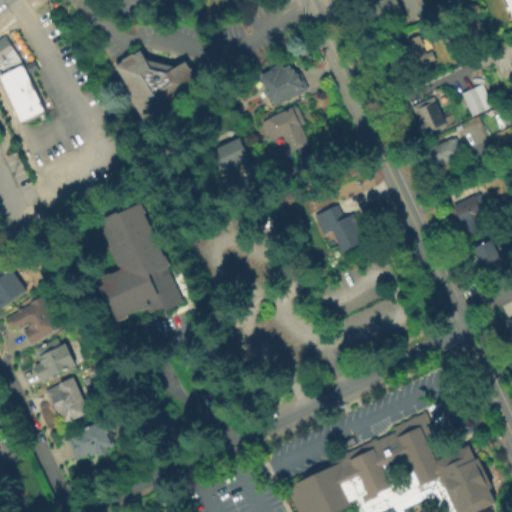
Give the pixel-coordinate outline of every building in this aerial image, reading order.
[(360,0),(376,38),(455,11),(449,0),(360,0)] [(8,37),(0,42),(0,73),(2,77),(24,125),(50,113),(27,64),(8,37)] [(422,38),(437,68),(419,77),(404,47),(422,38)] [(152,61),(180,66),(189,61),(206,91),(148,124),(116,66),(144,49),(152,61)] [(275,106),(262,80),(296,62),(309,88),(275,106)] [(461,95),(484,85),(494,109),(472,119),(461,95)] [(427,138),(414,109),(436,99),(449,127),(427,138)] [(274,142),(264,120),(281,113),(282,115),(300,107),(316,144),(290,155),(282,138),(274,142)] [(254,162),(234,171),(243,191),(224,200),(203,156),(242,137),(254,162)] [(429,150),(456,137),(465,155),(438,169),(429,150)] [(454,207),(473,197),(488,225),(469,235),(454,207)] [(186,302),(152,317),(148,308),(120,320),(102,280),(123,271),(101,222),(143,204),(186,302)] [(315,218),(338,207),(344,219),(352,215),(366,243),(344,254),(334,233),(324,237),(315,218)] [(484,267),(477,248),(495,241),(502,261),(484,267)] [(0,277),(14,269),(29,294),(1,311),(0,309),(0,277)] [(6,321),(42,299),(61,330),(33,347),(23,330),(15,335),(6,321)] [(500,304),(511,335),(511,307),(509,301),(500,304)] [(43,382),(34,359),(69,344),(79,366),(43,382)] [(76,379),(91,411),(65,424),(50,391),(76,379)] [(358,511),(402,511),(402,510),(431,497),(438,511),(480,511),(496,505),(470,447),(446,457),(427,414),(392,430),(395,435),(284,485),(296,511),(340,511),(356,505),(358,511)] [(69,441),(105,424),(116,447),(80,464),(69,441)] [(0,445),(8,440),(18,457),(10,462),(0,445)] [(0,455),(12,478),(0,484),(0,455)]
